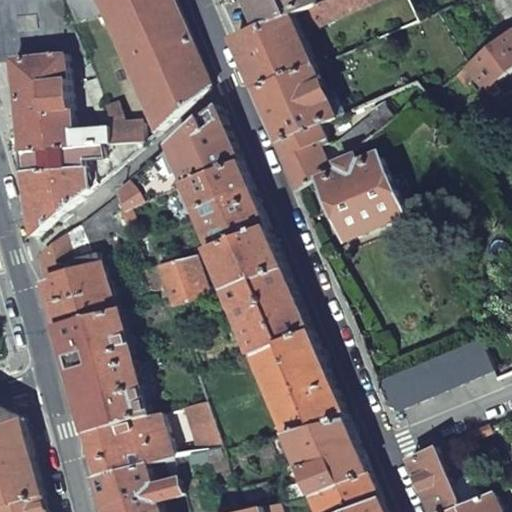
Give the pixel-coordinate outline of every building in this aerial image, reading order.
[(0,0),(0,63),(21,62),(21,61),(73,55),(89,54),(68,0),(0,0)] [(72,0),(82,22),(112,10),(107,0),(72,0)] [(107,0),(112,10),(164,132),(216,88),(193,35),(178,0),(107,0)] [(253,0),(258,12),(265,29),(295,16),(298,15),(304,11),(322,4),(320,0),(253,0)] [(332,0),(322,4),(304,11),(312,30),(383,0),(332,0)] [(511,0),(493,0),(511,26),(511,0)] [(265,29),(238,40),(253,76),(260,91),(319,66),(298,15),(295,16),(265,29)] [(511,33),(470,66),(480,78),(489,89),(496,84),(511,72),(511,33)] [(105,128),(80,130),(73,55),(21,61),(21,62),(26,114),(27,126),(30,154),(117,145),(116,127),(109,109),(99,80),(89,83),(105,128)] [(319,66),(260,91),(271,120),(281,143),(325,124),(342,117),(319,66)] [(470,66),(458,75),(467,88),(480,78),(470,66)] [(496,84),(489,89),(495,96),(501,91),(496,84)] [(109,109),(116,127),(117,126),(128,125),(121,105),(109,109)] [(376,115),(341,143),(348,158),(398,121),(386,105),(374,113),(376,115)] [(223,106),(176,146),(192,185),(246,162),(235,135),(223,106)] [(19,121),(20,127),(27,126),(26,114),(19,115),(19,121)] [(117,126),(116,127),(117,145),(151,143),(148,123),(128,125),(117,126)] [(325,124),(281,143),(296,179),(302,193),(330,172),(319,144),(332,140),(325,124)] [(14,153),(20,174),(32,172),(36,201),(41,238),(151,143),(117,145),(30,154),(14,153)] [(176,146),(120,194),(122,197),(128,212),(180,190),(192,185),(176,146)] [(350,172),(329,181),(353,238),(409,214),(385,157),(367,165),(365,160),(362,162),(361,160),(348,166),(350,172)] [(246,162),(192,185),(203,211),(219,249),(273,227),(262,200),(246,162)] [(203,211),(192,185),(180,190),(191,216),(203,211)] [(137,246),(128,230),(135,227),(128,212),(122,197),(85,223),(71,237),(45,257),(52,285),(74,278),(80,276),(78,273),(108,265),(127,259),(124,250),(128,249),(131,258),(140,255),(137,246)] [(273,227),(219,249),(235,289),(291,269),(282,248),(273,227)] [(177,308),(213,296),(200,255),(163,266),(176,309),(177,308)] [(74,278),(52,285),(63,327),(123,310),(108,265),(78,273),(80,276),(74,278)] [(291,269),(235,289),(262,354),(317,331),(305,302),(291,269)] [(123,310),(63,327),(77,380),(91,433),(157,416),(128,309),(123,310)] [(317,331),(262,354),(293,434),(296,433),(354,421),(337,380),(317,331)] [(486,340),(381,383),(390,406),(404,411),(498,371),(486,340)] [(210,402),(187,408),(189,414),(201,453),(228,450),(210,402)] [(0,405),(0,510),(50,496),(40,462),(28,420),(12,412),(0,405)] [(157,416),(91,433),(101,470),(103,479),(153,464),(180,456),(167,414),(157,416)] [(300,472),(311,469),(321,497),(375,473),(366,449),(354,421),(296,433),(298,436),(287,441),(300,472)] [(442,448),(413,460),(428,497),(434,511),(454,511),(467,507),(456,482),(442,448)] [(201,453),(194,454),(197,467),(216,463),(233,503),(235,502),(239,511),(248,511),(228,450),(201,453)] [(153,464),(103,479),(112,511),(166,511),(164,501),(190,494),(185,480),(160,487),(153,464)] [(375,473),(321,497),(327,511),(361,511),(388,501),(383,489),(375,473)] [(469,477),(456,482),(467,507),(484,499),(476,479),(469,477)] [(308,482),(289,489),(293,503),(314,497),(308,482)] [(467,507),(454,511),(506,511),(498,493),(484,499),(467,507)] [(0,511),(53,511),(50,496),(0,510),(0,511)] [(392,511),(388,501),(361,511),(392,511)]
